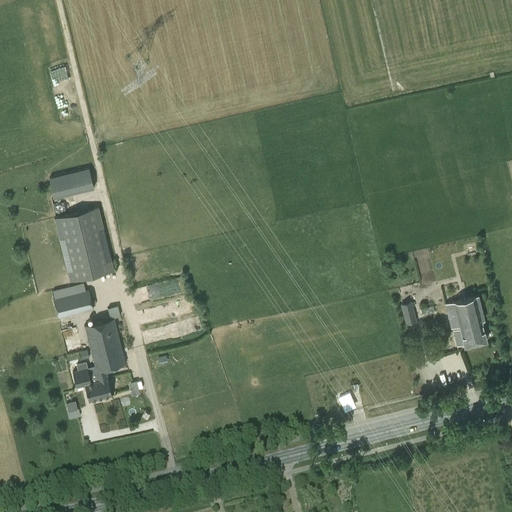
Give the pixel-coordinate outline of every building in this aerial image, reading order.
[(50,176),(55,197),(96,186),(91,166),(50,176)] [(97,207),(54,218),(69,280),(113,269),(97,207)] [(475,242),(464,244),(466,250),(477,248),(475,242)] [(88,289),(84,290),(83,283),(51,291),(57,317),(92,308),(88,289)] [(464,344),(486,339),(475,294),(445,302),(451,327),(459,325),(462,336),(458,338),(459,344),(464,343),(464,344)] [(414,301),(411,302),(411,301),(401,303),(406,322),(416,320),(412,306),(415,305),(414,301)] [(78,370),(72,371),(75,386),(84,384),(88,399),(111,393),(104,368),(116,365),(125,362),(124,362),(114,318),(120,316),(117,305),(107,307),(110,318),(84,324),(90,349),(94,365),(90,366),(89,367),(90,368),(88,368),(86,361),(76,364),(78,370)] [(87,349),(79,351),(81,359),(89,357),(87,349)] [(350,384),(336,393),(351,416),(365,407),(350,384)] [(138,387),(130,389),(132,395),(140,393),(138,387)] [(74,400),(65,402),(67,410),(76,408),(74,400)]
